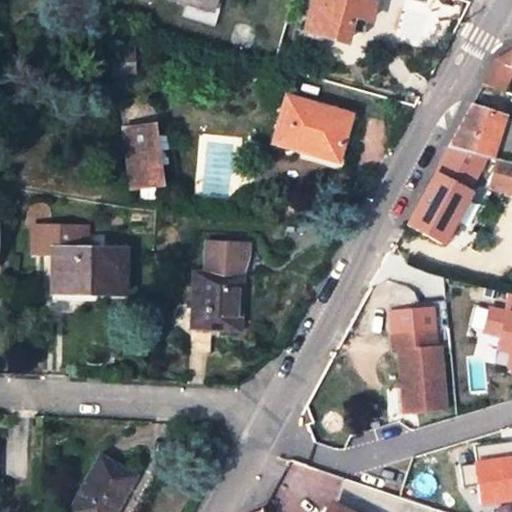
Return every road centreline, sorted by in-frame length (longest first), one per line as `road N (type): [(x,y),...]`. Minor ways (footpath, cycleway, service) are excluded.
road 1 (residential): [(505,2),(280,413)]
road 2 (residential): [(0,398),(280,413)]
